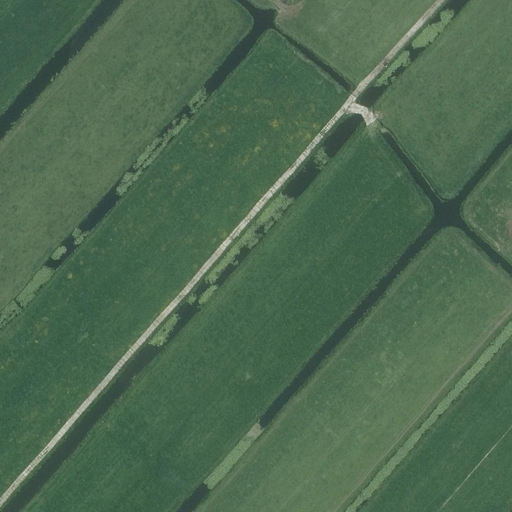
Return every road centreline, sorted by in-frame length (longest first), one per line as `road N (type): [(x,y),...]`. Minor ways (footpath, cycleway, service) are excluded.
road 1 (track): [(345,107),(0,502)]
road 2 (track): [(441,0),(345,107),(371,115)]
